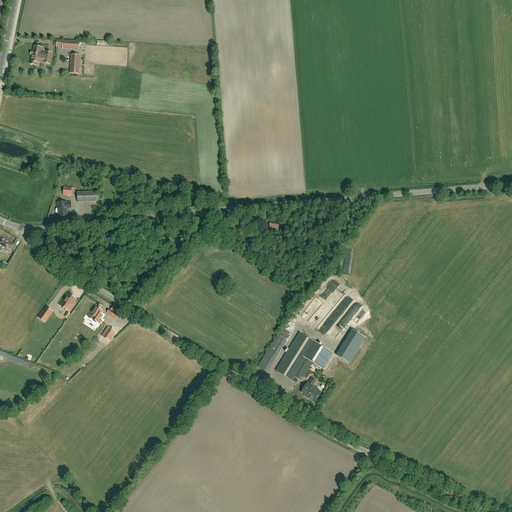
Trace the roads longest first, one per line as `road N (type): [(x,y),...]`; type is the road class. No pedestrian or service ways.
road 1 (unclassified): [(489,511),(285,408),(36,250),(27,229)]
road 2 (tertiary): [(27,229),(511,183)]
